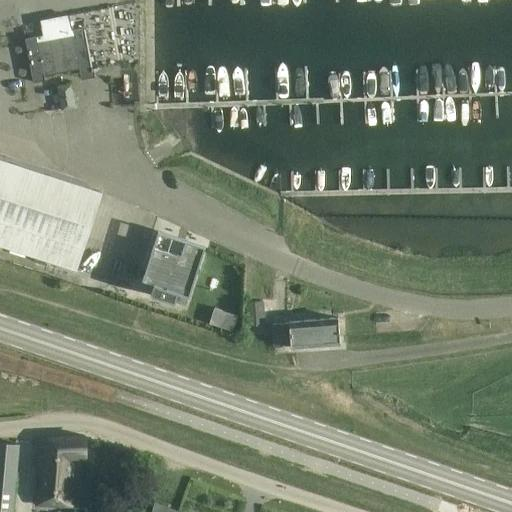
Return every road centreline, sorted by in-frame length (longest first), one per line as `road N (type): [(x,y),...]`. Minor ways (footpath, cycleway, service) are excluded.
road 1 (secondary): [(511,506),(0,331)]
road 2 (unclassified): [(346,511),(100,426),(0,428)]
road 3 (unclassified): [(300,363),(511,339)]
road 4 (unknown): [(88,168),(92,0)]
